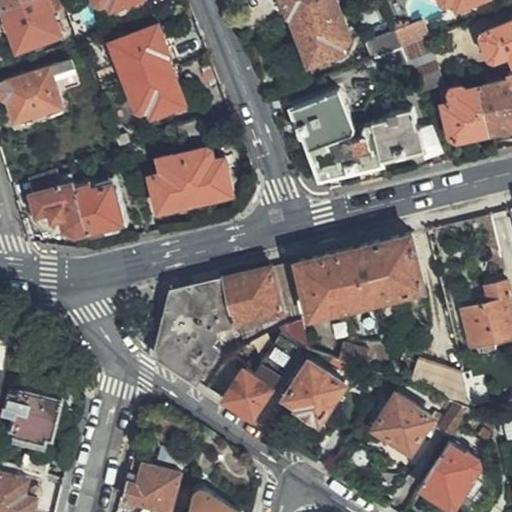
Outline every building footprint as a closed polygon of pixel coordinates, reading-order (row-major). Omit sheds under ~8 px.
[(52,7),(49,0),(0,0),(0,2),(17,47),(61,31),(52,7)] [(292,13),(297,26),(347,4),(344,0),(283,0),(284,0),(288,13),(292,13)] [(347,4),(297,26),(304,44),(308,56),(342,47),(341,41),(349,39),(357,26),(347,4)] [(511,6),(482,19),(479,27),(488,50),(496,53),(509,47),(511,53),(511,6)] [(127,81),(179,62),(170,48),(174,47),(160,10),(107,30),(127,81)] [(401,43),(426,35),(420,19),(395,27),(401,43)] [(364,37),(371,54),(401,43),(395,27),(364,37)] [(432,51),(426,35),(401,43),(408,59),(432,51)] [(401,43),(371,54),(377,72),(409,61),(408,59),(401,43)] [(409,61),(415,78),(440,69),(432,51),(408,59),(409,61)] [(59,89),(80,82),(72,56),(0,78),(0,80),(13,121),(64,105),(59,89)] [(190,93),(179,62),(127,81),(136,103),(143,103),(149,102),(152,108),(180,100),(190,93)] [(476,73),(488,129),(504,126),(511,124),(511,83),(511,78),(508,65),(476,73)] [(415,78),(418,85),(421,91),(444,83),(440,69),(415,78)] [(465,131),(488,129),(476,73),(466,71),(450,75),(448,81),(449,89),(441,91),(448,126),(455,131),(457,137),(463,135),(465,131)] [(305,126),(311,140),(349,125),(361,123),(341,80),(293,97),(305,126)] [(427,154),(447,147),(433,116),(421,118),(414,97),(389,102),(391,110),(372,112),(374,126),(381,157),(405,152),(426,148),(427,154)] [(361,162),(367,176),(386,172),(381,157),(374,126),(372,112),(367,113),(361,123),(349,125),(311,140),(317,161),(319,165),(321,170),(361,162)] [(206,122),(204,115),(177,124),(180,139),(210,133),(206,122)] [(180,139),(195,198),(239,187),(231,153),(226,140),(214,142),(210,133),(180,139)] [(161,206),(195,198),(180,139),(155,145),(160,159),(148,163),(157,205),(161,206)] [(79,176),(91,220),(109,215),(125,214),(122,197),(117,179),(113,172),(94,177),(92,172),(79,176)] [(75,229),(91,220),(79,176),(75,177),(60,180),(58,174),(29,181),(31,183),(39,210),(49,205),(51,211),(59,209),(64,223),(75,229)] [(428,280),(415,217),(393,223),(362,230),(376,292),(428,280)] [(325,240),(295,247),(310,309),(376,292),(362,230),(325,240)] [(230,293),(238,317),(284,301),(281,280),(275,253),(250,259),(224,266),(230,293)] [(155,347),(196,374),(204,362),(212,349),(205,345),(214,329),(214,319),(238,317),(230,293),(224,266),(170,281),(168,289),(155,347)] [(511,329),(511,300),(505,273),(486,278),(489,295),(475,299),(460,303),(466,327),(470,340),(511,329)] [(237,402),(253,414),(271,387),(296,338),(280,328),(255,370),(244,361),(222,392),(237,402)] [(350,369),(311,343),(284,386),(295,394),(293,399),(308,406),(320,414),(350,369)] [(339,360),(363,369),(369,355),(344,346),(339,360)] [(450,402),(470,409),(462,373),(418,359),(409,386),(450,402)] [(434,417),(439,409),(394,378),(369,419),(397,437),(415,448),(434,417)] [(13,425),(19,426),(51,435),(55,435),(63,407),(78,411),(80,400),(52,392),(30,386),(28,393),(15,389),(9,407),(16,409),(13,425)] [(471,410),(470,409),(450,402),(438,425),(450,431),(459,429),(471,410)] [(51,435),(19,426),(16,439),(48,447),(51,435)] [(450,431),(419,481),(439,492),(450,499),(459,498),(484,459),(484,448),(474,441),(450,431)] [(23,469),(48,476),(51,464),(26,457),(23,469)] [(173,509),(182,474),(145,465),(142,475),(135,474),(128,498),(173,509)] [(26,494),(29,479),(0,471),(0,511),(35,511),(39,497),(26,494)] [(242,511),(208,488),(204,488),(200,489),(194,511),(242,511)]
